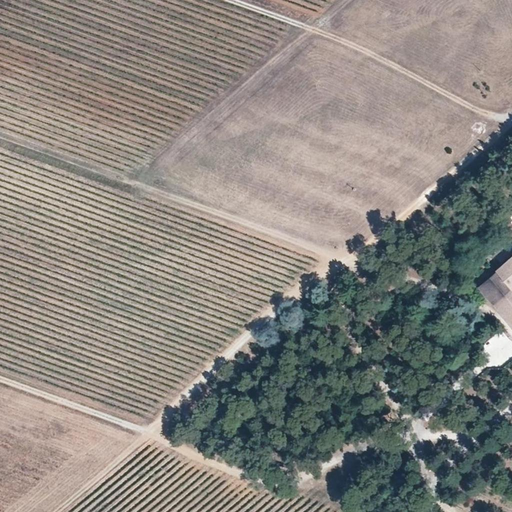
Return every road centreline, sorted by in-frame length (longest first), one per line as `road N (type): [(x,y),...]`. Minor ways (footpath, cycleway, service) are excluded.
road 1 (track): [(438,476),(366,448),(340,469),(300,478),(259,475),(0,377)]
road 2 (track): [(23,140),(341,257)]
road 3 (track): [(503,121),(352,44),(236,0)]
road 4 (track): [(55,511),(270,317)]
road 5 (unclassified): [(345,254),(511,114)]
road 6 (unclassified): [(345,254),(469,299),(511,333)]
road 7 (track): [(429,504),(451,455),(511,403)]
